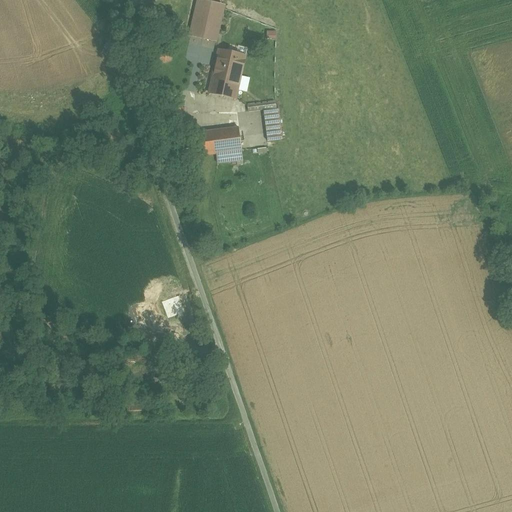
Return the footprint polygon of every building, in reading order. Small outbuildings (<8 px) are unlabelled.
[(224,6),(210,2),(204,26),(219,29),(224,6)] [(204,26),(194,23),(191,36),(216,42),(219,29),(204,26)] [(159,49),(158,62),(171,62),(171,50),(159,49)] [(245,56),(221,51),(217,68),(233,71),(232,81),(240,83),(245,56)] [(233,71),(217,68),(211,93),(236,98),(240,83),(232,81),(233,71)] [(262,105),(265,140),(282,139),(279,107),(272,108),(272,104),(262,105)] [(182,107),(170,108),(174,144),(185,143),(182,107)] [(239,128),(198,134),(200,156),(242,151),(239,128)] [(281,146),(255,149),(257,161),(282,158),(281,146)]
